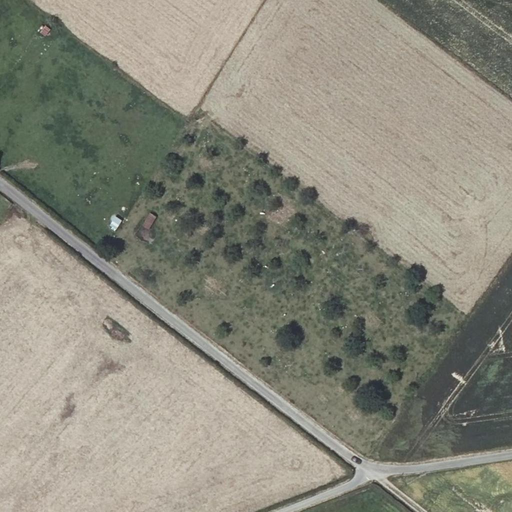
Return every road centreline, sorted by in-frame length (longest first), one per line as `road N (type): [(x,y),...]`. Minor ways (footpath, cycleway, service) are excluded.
road 1 (unclassified): [(0,180),(369,472)]
road 2 (unclassified): [(369,472),(511,452)]
